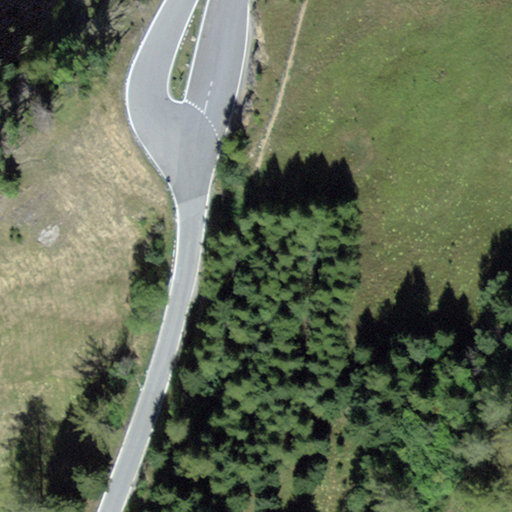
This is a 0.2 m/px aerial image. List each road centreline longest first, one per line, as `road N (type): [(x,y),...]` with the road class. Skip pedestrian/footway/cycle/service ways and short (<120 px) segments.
road 1 (tertiary): [(109,511),(169,346),(199,169)]
road 2 (tertiary): [(199,169),(161,129),(148,91),(184,0)]
road 3 (unclassified): [(199,169),(230,0)]
